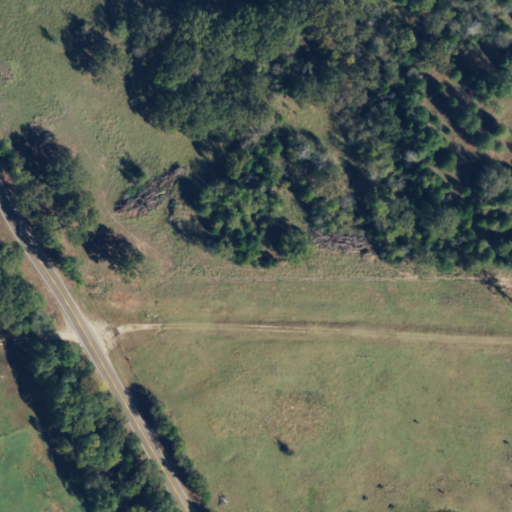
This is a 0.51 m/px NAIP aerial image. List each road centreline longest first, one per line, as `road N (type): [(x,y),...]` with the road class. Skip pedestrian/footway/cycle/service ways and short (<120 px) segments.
road 1 (residential): [(511,326),(112,332),(81,325)]
road 2 (tertiary): [(0,184),(188,511)]
